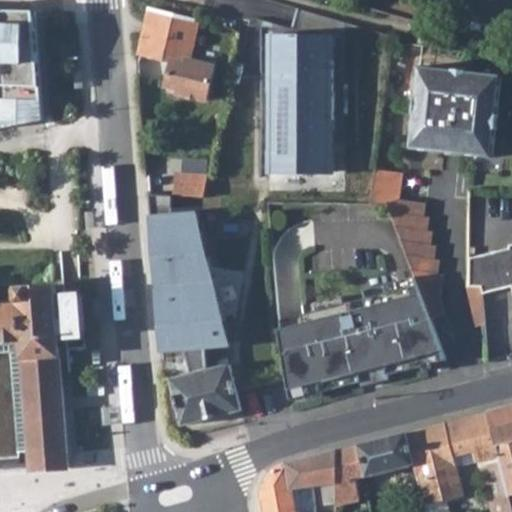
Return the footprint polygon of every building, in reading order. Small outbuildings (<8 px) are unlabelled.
[(150,0),(149,9),(200,21),(204,0),(150,0)] [(149,9),(138,55),(173,63),(168,85),(180,88),(180,93),(206,101),(215,67),(195,61),(197,54),(193,53),(200,21),(149,9)] [(0,77),(1,77),(0,129),(45,120),(37,11),(0,10),(0,77)] [(270,170),(333,171),(335,39),(271,38),(270,170)] [(412,117),(408,145),(493,155),(496,128),(499,127),(500,112),(498,111),(503,72),(419,61),(414,101),(412,101),(410,117),(412,117)] [(377,166),(372,207),(391,213),(419,279),(435,316),(447,310),(442,297),(447,271),(442,270),(444,255),(440,253),(441,240),(436,240),(437,227),(432,226),(432,213),(428,211),(428,200),(403,196),(405,171),(377,166)] [(174,173),(173,195),(176,196),(206,197),(209,176),(174,173)] [(173,195),(147,193),(150,218),(160,217),(159,237),(164,255),(153,256),(161,351),(188,348),(193,371),(211,366),(209,345),(228,344),(224,319),(222,319),(209,266),(201,266),(196,212),(172,214),(173,195)] [(511,243),(509,244),(510,247),(492,252),(501,289),(511,285),(511,243)] [(492,252),(471,257),(472,267),(472,284),(483,284),(484,293),(501,289),(492,252)] [(281,327),(290,388),(320,379),(323,389),(365,378),(362,368),(389,361),(391,370),(450,354),(435,316),(419,279),(304,312),(306,321),(281,327)] [(483,284),(472,284),(474,301),(477,324),(486,324),(483,284)] [(0,458),(23,457),(22,451),(32,450),(33,470),(70,467),(69,451),(57,286),(20,288),(20,306),(0,307),(0,458)] [(83,293),(65,294),(69,339),(86,338),(83,293)] [(511,340),(507,320),(485,325),(493,358),(511,353),(511,340)] [(243,407),(232,361),(211,366),(193,371),(172,376),(184,422),(243,407)] [(362,368),(365,378),(391,370),(389,361),(362,368)] [(291,394),(292,398),(323,389),(320,379),(290,388),(291,394)] [(511,406),(490,412),(501,456),(502,461),(510,496),(511,495),(511,406)] [(427,511),(450,511),(448,502),(467,497),(456,457),(474,453),(477,462),(501,456),(490,412),(467,418),(408,433),(415,465),(426,508),(427,511)] [(408,433),(337,451),(337,480),(337,504),(361,500),(356,480),(415,465),(408,433)] [(23,457),(0,458),(0,472),(33,470),(32,450),(22,451),(23,457)] [(337,451),(308,458),(314,486),(337,480),(337,451)] [(266,511),(296,511),(294,500),(304,499),(305,504),(315,504),(314,489),(314,486),(308,458),(287,464),(277,468),(271,475),(266,483),(264,490),(264,492),(263,496),(266,511)] [(489,499),(492,511),(511,511),(511,502),(510,496),(502,461),(481,467),(489,499)]
